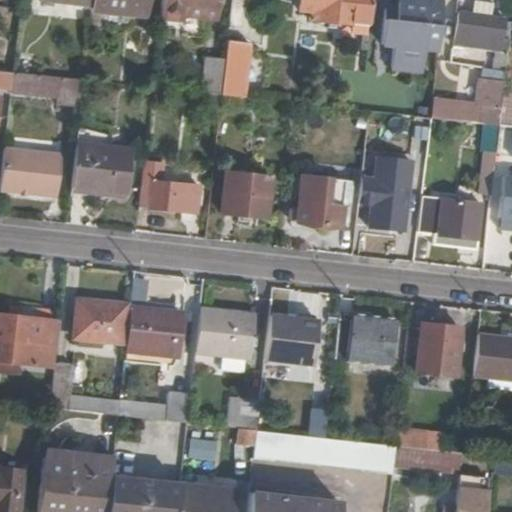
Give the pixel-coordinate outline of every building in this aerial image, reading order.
[(90,0),(90,6),(89,11),(143,18),(145,0),(90,0)] [(161,0),(159,21),(183,23),(184,16),(217,20),(219,0),(161,0)] [(301,0),(300,13),(315,15),(314,24),(370,31),(373,0),(301,0)] [(385,18),(382,41),(429,46),(426,69),(436,71),(444,1),(435,0),(398,0),(398,8),(396,19),(385,18)] [(476,0),(474,14),(494,17),(496,3),(476,0)] [(387,6),(385,18),(396,19),(398,8),(387,6)] [(458,13),(456,35),(473,37),(472,45),(498,49),(495,70),(506,71),(509,40),(502,39),(505,18),(494,17),(474,14),(458,13)] [(227,54),(222,97),(243,99),(248,56),(227,54)] [(222,97),(226,63),(206,60),(202,95),(222,97)] [(0,72),(0,86),(11,88),(13,74),(0,72)] [(13,74),(11,88),(11,90),(54,95),(53,102),(72,105),(70,121),(76,122),(81,82),(13,74)] [(482,81),(478,125),(500,127),(503,96),(504,83),(482,81)] [(511,97),(503,96),(500,127),(511,128),(511,97)] [(433,101),(430,120),(447,122),(450,103),(433,101)] [(511,128),(500,127),(496,156),(511,158),(511,128)] [(74,145),(69,189),(125,195),(129,152),(74,145)] [(4,148),(0,182),(0,191),(56,198),(61,155),(4,148)] [(487,155),(483,197),(491,198),(496,156),(487,155)] [(359,178),(356,204),(371,205),(368,228),(401,231),(409,162),(376,158),(374,180),(359,178)] [(143,163),(138,208),(197,215),(200,188),(162,183),(165,165),(143,163)] [(221,175),(216,214),(262,220),(268,181),(221,175)] [(301,178),(297,210),(291,209),(286,212),(285,218),(289,222),(295,223),(295,225),(336,229),(339,204),(342,183),(301,178)] [(511,178),(504,178),(499,219),(511,220),(511,178)] [(342,183),(339,204),(348,205),(351,184),(342,183)] [(421,199),(417,235),(432,237),(431,247),(475,251),(481,206),(421,199)] [(75,303),(70,340),(121,346),(125,309),(75,303)] [(6,309),(4,320),(56,327),(57,315),(6,309)] [(198,310),(194,352),(248,358),(252,316),(198,310)] [(130,311),(125,354),(175,359),(177,336),(169,335),(171,316),(130,311)] [(334,314),(329,359),(385,366),(391,321),(334,314)] [(171,316),(169,335),(177,336),(180,316),(171,316)] [(266,316),(262,359),(310,365),(314,322),(266,316)] [(0,375),(6,376),(7,365),(51,369),(51,366),(56,327),(4,320),(0,319),(0,375)] [(422,328),(417,374),(457,378),(462,332),(422,328)] [(511,339),(484,336),(479,377),(511,381),(511,339)] [(51,369),(47,409),(48,409),(118,417),(119,401),(67,396),(71,368),(51,366),(51,369)] [(119,401),(118,417),(186,424),(189,396),(166,394),(164,405),(119,401)] [(227,399),(224,428),(254,431),(257,402),(227,399)] [(258,432),(254,459),(393,474),(394,463),(396,447),(320,439),(258,432)] [(397,437),(396,447),(412,449),(414,438),(397,437)] [(448,443),(447,452),(462,454),(468,455),(469,445),(448,443)] [(396,447),(394,463),(460,470),(462,454),(447,452),(412,449),(396,447)] [(43,449),(37,510),(57,511),(106,511),(110,477),(111,472),(113,457),(43,449)] [(478,456),(475,475),(484,476),(486,457),(478,456)] [(0,469),(0,511),(16,511),(20,472),(0,469)] [(110,477),(106,511),(176,511),(179,484),(179,483),(163,481),(150,480),(149,481),(128,479),(110,477)] [(179,484),(176,511),(233,511),(236,490),(179,484)] [(456,505),(455,511),(485,511),(487,491),(458,488),(456,505)] [(250,493),(247,511),(339,511),(340,503),(250,493)]
